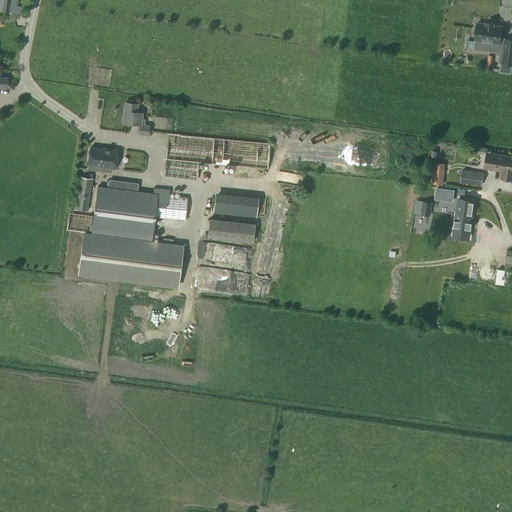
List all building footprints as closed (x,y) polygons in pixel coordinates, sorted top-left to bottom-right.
[(0,0),(0,11),(22,15),(23,8),(15,6),(15,0),(0,0)] [(502,43),(504,28),(496,26),(497,25),(488,24),(488,25),(480,24),(478,40),(489,42),(488,52),(505,54),(504,63),(511,64),(511,40),(507,40),(507,44),(502,43)] [(125,103),(122,123),(140,125),(138,135),(148,136),(149,126),(140,125),(142,113),(136,113),(137,105),(125,103)] [(167,134),(163,177),(196,181),(198,163),(267,170),(269,144),(167,134)] [(473,145),(472,150),(476,151),(475,152),(487,154),(484,168),(501,171),(500,178),(511,180),(511,157),(487,153),(487,150),(488,150),(488,147),(477,145),(477,146),(473,145)] [(89,148),(86,169),(100,171),(100,168),(114,170),(117,150),(101,148),(101,149),(89,148)] [(123,148),(123,166),(144,167),(144,148),(123,148)] [(433,164),(431,184),(443,185),(445,165),(433,164)] [(81,169),(74,209),(87,211),(93,179),(87,178),(88,171),(81,169)] [(462,170),(460,182),(481,186),(483,174),(462,170)] [(129,188),(130,179),(107,179),(107,188),(129,188)] [(437,201),(448,202),(448,189),(437,188),(437,201)] [(148,241),(150,241),(152,224),(153,221),(149,221),(152,195),(98,189),(93,231),(148,238),(148,241)] [(184,222),(186,199),(168,198),(169,191),(153,190),(153,196),(152,219),(154,220),(184,222)] [(456,214),(453,235),(468,237),(471,217),(479,218),(481,203),(465,200),(463,215),(456,214)] [(231,203),(206,202),(206,210),(231,211),(231,203)] [(429,215),(431,203),(423,202),(421,214),(429,215)] [(92,235),(94,218),(69,214),(67,232),(92,235)] [(205,219),(203,237),(249,242),(251,224),(205,219)] [(83,234),(78,274),(178,287),(183,247),(83,234)] [(211,262),(222,262),(223,254),(211,253),(211,262)]
